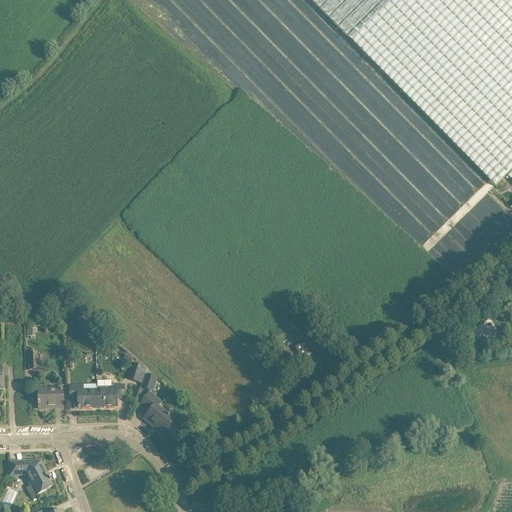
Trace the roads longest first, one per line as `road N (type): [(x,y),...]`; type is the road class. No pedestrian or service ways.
road 1 (unclassified): [(173,488),(332,399),(511,268)]
road 2 (track): [(101,0),(38,77),(0,107)]
road 3 (residential): [(60,437),(124,439),(157,460),(173,488)]
